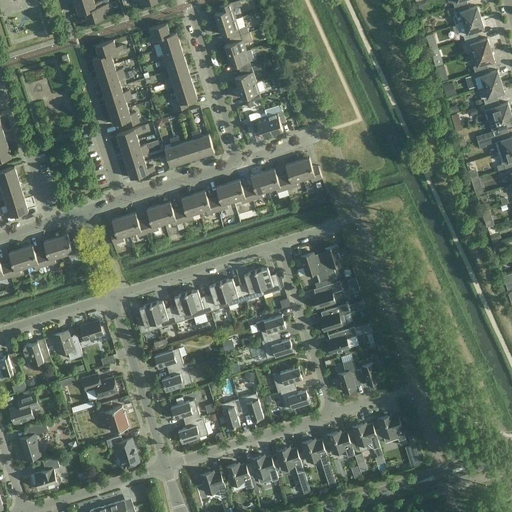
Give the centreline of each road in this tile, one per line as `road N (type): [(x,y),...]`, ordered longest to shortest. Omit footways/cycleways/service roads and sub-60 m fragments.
road 1 (residential): [(333,412),(279,244)]
road 2 (residential): [(165,465),(333,412)]
road 3 (residential): [(165,465),(113,297)]
road 4 (residential): [(113,297),(279,244)]
road 5 (residential): [(238,162),(188,0)]
road 6 (residential): [(24,510),(165,465)]
road 7 (residential): [(119,200),(238,162)]
